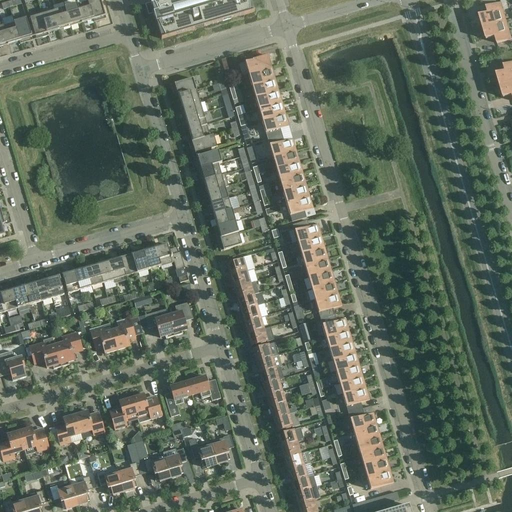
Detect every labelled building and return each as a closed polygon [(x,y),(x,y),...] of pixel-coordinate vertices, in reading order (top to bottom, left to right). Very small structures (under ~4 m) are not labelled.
[(100,0),(93,0),(88,2),(94,23),(106,20),(100,0)] [(160,0),(145,5),(148,15),(153,14),(156,22),(161,40),(193,30),(188,13),(191,12),(194,21),(198,20),(196,11),(199,10),(204,27),(254,12),(250,0),(160,0)] [(82,23),(93,20),(94,23),(88,2),(76,5),(82,23)] [(479,16),(483,28),(506,21),(506,20),(505,21),(502,10),(503,10),(501,3),(486,7),(488,14),(479,16)] [(76,5),(65,8),(70,27),(82,23),(76,5)] [(41,12),(48,37),(49,36),(48,33),(59,30),(52,8),(41,12)] [(59,30),(70,27),(65,8),(54,12),(53,8),(52,8),(59,30)] [(40,12),(41,15),(30,19),(36,40),(48,37),(41,12),(40,12)] [(32,41),(26,20),(14,23),(20,45),(32,41)] [(506,21),(483,28),(485,37),(486,40),(495,37),(497,44),(511,39),(509,32),(508,33),(505,22),(506,22),(506,21)] [(2,23),(1,23),(8,45),(19,42),(20,45),(14,23),(3,26),(2,23)] [(245,64),(248,76),(272,69),(268,56),(253,61),(253,62),(245,64)] [(497,77),(500,86),(511,82),(511,62),(503,65),(505,72),(496,74),(497,77)] [(248,76),(252,87),(275,80),(273,80),(271,74),(270,74),(269,70),(272,69),(248,76)] [(171,86),(175,97),(196,91),(193,79),(171,86)] [(275,81),(275,80),(252,87),(255,99),(279,92),(278,91),(276,92),(274,85),(272,82),(275,81)] [(511,82),(500,86),(503,95),(502,95),(503,98),(511,96),(511,95),(511,82)] [(181,108),(200,102),(196,91),(175,97),(175,98),(178,97),(181,108)] [(255,99),(258,110),(282,103),(279,104),(277,97),(276,93),(279,92),(255,99)] [(181,108),(184,119),(203,114),(200,102),(181,108)] [(285,115),(285,114),(283,115),(281,108),(280,108),(279,105),(282,104),(282,103),(258,110),(262,122),(285,115)] [(206,125),(203,114),(184,119),(188,131),(206,125)] [(266,134),(267,140),(282,136),(280,129),(289,127),(289,126),(286,127),(284,120),(283,116),(285,116),(285,115),(262,122),(265,134),(266,134)] [(188,143),(213,136),(210,137),(206,125),(188,131),(191,142),(188,143)] [(217,148),(213,136),(188,143),(192,155),(217,148)] [(284,142),(282,136),(267,140),(269,147),(273,158),(296,152),(296,151),(293,152),(291,145),(290,142),(293,141),(293,140),(284,142)] [(247,149),(250,160),(257,158),(253,147),(247,149)] [(193,159),(197,171),(221,164),(218,152),(193,159)] [(293,153),(296,152),(273,158),(276,170),(299,163),(299,162),(297,163),(295,157),(294,157),(293,153)] [(247,163),(245,156),(240,158),(242,165),(243,170),(249,168),(247,163)] [(300,164),(299,163),(276,170),(279,182),(303,175),(303,174),(300,175),(298,168),(297,165),(300,164)] [(218,165),(221,164),(197,171),(200,182),(221,176),(218,165)] [(203,182),(206,193),(228,187),(225,175),(221,176),(200,182),(200,183),(203,182)] [(279,182),(283,193),(306,186),(304,186),(302,180),(301,180),(300,176),(303,175),(279,182)] [(252,179),(247,181),(250,193),(256,191),(252,179)] [(306,186),(283,193),(286,205),(310,198),(309,197),(307,198),(305,191),(304,188),(306,187),(306,186)] [(206,193),(210,205),(228,199),(225,188),(228,187),(206,193)] [(250,193),(253,204),(259,202),(256,191),(250,193)] [(290,216),(292,223),(306,219),(304,212),(313,209),(310,209),(308,203),(307,199),(310,198),(286,205),(290,216)] [(210,205),(213,216),(231,211),(228,199),(210,205)] [(213,228),(235,222),(231,211),(213,216),(216,227),(213,228)] [(294,232),(298,244),(321,237),(319,237),(317,231),(316,231),(315,227),(318,226),(318,225),(309,228),(307,221),(292,226),(294,232)] [(213,228),(217,240),(238,234),(235,222),(213,228)] [(238,234),(217,240),(220,252),(242,246),(238,234)] [(321,238),(321,237),(298,244),(301,256),(325,249),(324,248),(322,249),(320,242),(319,239),(321,238)] [(174,263),(176,271),(184,268),(180,253),(170,256),(167,245),(155,249),(160,267),(174,263)] [(149,270),(142,249),(131,252),(137,274),(149,270)] [(143,249),(142,249),(149,270),(160,267),(155,249),(144,252),(143,249)] [(325,249),(301,256),(304,267),(328,260),(325,260),(323,254),(322,250),(325,249)] [(119,256),(127,281),(126,277),(137,274),(131,252),(119,256)] [(120,259),(109,262),(115,284),(127,281),(119,256),(120,259)] [(234,263),(227,265),(231,277),(247,272),(243,260),(241,261),(241,259),(234,261),(234,263)] [(308,279),(331,272),(331,271),(329,272),(327,265),(326,265),(325,262),(328,261),(328,260),(304,267),(308,279)] [(115,284),(109,262),(97,266),(103,284),(114,281),(115,284)] [(97,266),(86,269),(91,287),(103,284),(97,266)] [(61,273),(68,294),(80,291),(73,269),(61,273)] [(74,269),(73,269),(80,291),(91,287),(86,269),(75,272),(74,269)] [(231,277),(234,289),(250,284),(247,272),(231,277)] [(330,277),(329,273),(332,272),(331,272),(308,279),(311,290),(335,283),(332,283),(330,277)] [(46,278),(52,299),(64,295),(58,274),(46,278)] [(178,278),(180,284),(188,281),(187,275),(178,278)] [(45,278),(46,281),(35,284),(40,302),(52,299),(46,278),(45,278)] [(256,282),(250,284),(234,289),(237,300),(254,295),(259,294),(256,282)] [(311,290),(315,302),(338,295),(338,294),(335,295),(334,288),(333,288),(332,285),(335,284),(335,283),(311,290)] [(23,287),(29,306),(40,302),(35,284),(23,287)] [(12,291),(17,309),(29,306),(23,287),(12,291)] [(0,291),(0,292),(6,313),(17,309),(12,291),(1,294),(0,291)] [(237,300),(241,312),(257,307),(254,295),(237,300)] [(338,295),(315,302),(318,313),(320,320),(335,316),(333,309),(342,307),(341,306),(339,306),(337,300),(336,300),(335,296),(338,295)] [(168,316),(174,337),(182,335),(182,332),(187,331),(183,319),(192,317),(188,304),(175,308),(177,314),(168,316)] [(257,307),(241,312),(244,323),(260,318),(257,307)] [(157,327),(160,339),(165,337),(166,340),(174,337),(168,316),(167,310),(157,313),(144,317),(147,328),(148,330),(157,327)] [(118,329),(111,332),(117,351),(130,348),(128,342),(136,340),(135,337),(143,334),(141,330),(138,318),(137,316),(116,323),(118,329)] [(337,322),(335,316),(320,320),(322,326),(325,338),(349,331),(346,331),(344,325),(343,321),(346,320),(345,319),(337,322)] [(147,328),(144,317),(138,318),(141,330),(147,328)] [(264,330),(260,318),(244,323),(248,335),(264,330)] [(93,343),(101,341),(105,355),(117,351),(111,332),(104,334),(102,327),(89,330),(93,343)] [(264,330),(248,335),(251,347),(267,342),(267,343),(274,341),(270,328),(264,330)] [(325,338),(329,350),(352,343),(352,342),(350,343),(348,336),(347,336),(346,333),(349,332),(349,331),(325,338)] [(54,346),(61,368),(69,365),(68,363),(74,361),(72,354),(82,351),(77,334),(62,338),(63,343),(54,346)] [(43,344),(29,348),(34,365),(44,362),(47,369),(52,367),(53,370),(61,368),(54,346),(52,339),(43,342),(43,344)] [(352,343),(329,350),(332,361),(356,354),(355,354),(353,354),(351,348),(350,344),(352,343)] [(252,351),(256,363),(272,358),(268,346),(252,351)] [(0,368),(3,377),(11,375),(13,382),(25,378),(22,368),(24,368),(21,357),(14,360),(11,352),(0,355),(0,368)] [(332,361),(336,373),(359,366),(359,365),(356,366),(354,359),(353,356),(356,355),(356,354),(332,361)] [(259,374),(275,369),(282,368),(278,356),(272,358),(256,363),(259,374)] [(359,366),(336,373),(339,384),(362,377),(360,378),(358,371),(357,371),(356,367),(359,366)] [(259,374),(263,386),(279,381),(275,369),(259,374)] [(187,382),(191,396),(199,394),(201,400),(210,397),(212,402),(220,399),(215,381),(208,383),(207,377),(190,382),(187,382)] [(363,378),(362,377),(339,384),(342,396),(366,389),(366,388),(363,389),(361,382),(360,379),(363,378)] [(263,386),(266,397),(282,392),(279,381),(263,386)] [(171,419),(179,416),(177,407),(184,405),(182,399),(191,396),(187,382),(185,383),(168,388),(170,394),(164,396),(171,419)] [(369,401),(369,400),(367,401),(365,394),(364,394),(363,390),(366,390),(366,389),(342,396),(346,408),(348,414),(362,410),(360,403),(369,401)] [(286,404),(282,392),(266,397),(269,409),(286,404)] [(131,399),(138,421),(139,424),(161,417),(156,398),(145,401),(143,393),(136,395),(136,398),(131,399)] [(125,399),(118,401),(120,409),(109,412),(115,431),(129,427),(128,424),(138,421),(131,399),(126,401),(125,399)] [(273,420),(289,415),(286,404),(269,409),(273,420)] [(80,413),(80,414),(75,416),(81,435),(92,432),(94,437),(104,434),(99,415),(89,418),(87,412),(86,413),(85,411),(84,410),(81,411),(80,413)] [(364,416),(362,410),(348,414),(350,421),(353,432),(377,426),(376,425),(374,426),(372,419),(370,415),(373,415),(373,414),(364,416)] [(289,415),(273,420),(276,432),(299,425),(296,413),(289,415)] [(81,435),(75,416),(70,417),(70,416),(68,415),(65,416),(64,418),(64,419),(63,419),(65,425),(55,428),(60,447),(71,443),(69,438),(81,435)] [(377,426),(353,432),(356,444),(380,437),(380,436),(377,437),(375,431),(374,427),(377,426)] [(18,429),(25,452),(26,456),(49,450),(43,431),(33,434),(31,429),(26,430),(26,429),(24,428),(18,429)] [(25,452),(18,429),(12,431),(11,433),(11,434),(7,436),(8,442),(0,444),(0,451),(3,463),(15,460),(14,455),(25,452)] [(300,429),(294,431),(278,436),(281,448),(297,443),(304,441),(300,429)] [(223,438),(223,439),(210,443),(217,466),(227,463),(227,459),(229,459),(227,450),(233,448),(230,436),(223,438)] [(356,444),(360,455),(383,449),(383,448),(381,449),(379,442),(378,442),(377,439),(380,438),(380,437),(356,444)] [(206,469),(217,466),(210,443),(197,447),(195,440),(188,442),(194,460),(200,458),(203,466),(205,466),(206,469)] [(281,448),(284,460),(301,455),(297,443),(281,448)] [(360,455),(363,467),(387,460),(384,460),(382,454),(381,450),(384,449),(383,449),(360,455)] [(163,454),(164,460),(170,479),(181,476),(180,473),(183,472),(180,464),(186,462),(183,450),(176,452),(175,450),(163,454)] [(284,460),(288,471),(304,466),(310,464),(306,454),(307,454),(307,453),(301,455),(284,460)] [(65,457),(57,460),(60,465),(67,462),(65,457)] [(159,483),(170,479),(164,460),(151,464),(150,460),(143,462),(147,474),(153,472),(156,480),(159,479),(159,483)] [(387,461),(387,460),(363,467),(367,478),(390,472),(390,471),(387,472),(386,465),(385,465),(384,462),(387,461)] [(117,470),(123,493),(134,490),(133,487),(136,486),(133,478),(140,476),(136,464),(129,466),(131,470),(118,474),(117,470)] [(304,466),(288,471),(291,483),(307,478),(304,466)] [(113,496),(123,493),(117,470),(104,474),(103,473),(97,475),(100,488),(106,486),(109,494),(112,493),(113,496)] [(41,472),(33,474),(35,481),(43,479),(41,472)] [(390,472),(367,478),(370,490),(394,483),(393,483),(391,483),(389,477),(388,477),(387,473),(390,472)] [(313,476),(307,478),(291,483),(295,494),(316,488),(313,476)] [(84,484),(71,488),(76,507),(87,504),(86,501),(89,500),(86,492),(93,490),(89,478),(82,480),(84,484)] [(66,510),(76,507),(71,488),(58,492),(56,487),(50,489),(53,501),(60,499),(62,508),(65,507),(66,510)] [(298,506),(314,501),(320,499),(316,488),(295,494),(298,506)] [(24,502),(27,511),(41,511),(40,505),(46,504),(42,491),(36,493),(37,498),(24,502)] [(396,493),(352,506),(353,511),(359,511),(399,500),(396,493)] [(27,511),(24,502),(11,506),(10,501),(3,503),(5,511),(27,511)] [(317,511),(314,501),(298,506),(299,511),(317,511)]
